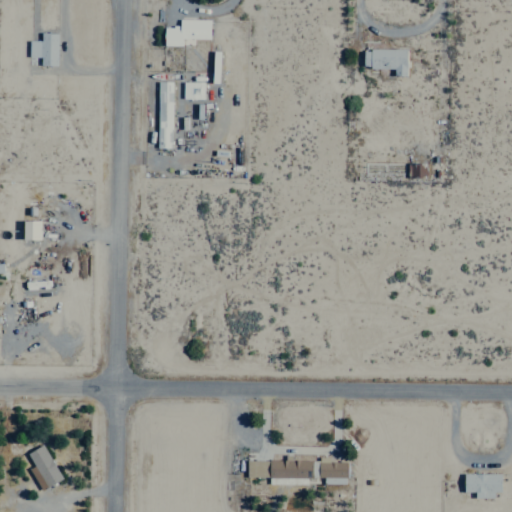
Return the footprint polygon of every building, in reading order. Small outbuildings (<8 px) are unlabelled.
[(162,45),(180,45),(180,38),(208,38),(209,19),(177,19),(177,26),(162,26),(162,45)] [(27,40),(27,56),(38,56),(38,64),(55,65),(56,32),(39,32),(39,40),(27,40)] [(362,67),(392,68),(392,75),(405,75),(405,49),(362,48),(362,67)] [(170,81),(156,81),(155,147),(170,147),(170,81)] [(202,81),(182,81),(181,98),(202,99),(202,81)] [(407,176),(425,176),(425,163),(407,163),(407,176)] [(21,238),(38,239),(38,220),(21,220),(21,238)] [(27,469),(39,490),(60,479),(41,444),(25,453),(32,466),(27,469)] [(344,462),(327,462),(327,457),(318,457),(318,484),(345,484),(344,462)] [(287,460),(246,460),(246,477),(267,477),(267,484),(309,484),(309,460),(287,460)] [(499,473),(462,473),(462,491),(472,491),(472,496),(499,496),(499,473)]
